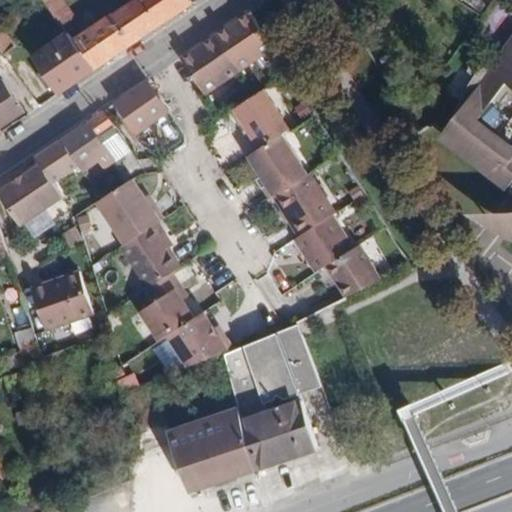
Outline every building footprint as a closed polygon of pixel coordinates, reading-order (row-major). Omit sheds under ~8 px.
[(76,16),(64,0),(43,0),(61,25),(62,26),(76,16)] [(134,0),(75,39),(95,67),(193,0),(134,0)] [(357,3),(355,0),(337,0),(345,10),(357,3)] [(274,47),(250,9),(182,56),(207,93),(274,47)] [(0,49),(1,51),(12,42),(0,28),(0,49)] [(95,67),(75,39),(68,32),(33,55),(58,92),(95,67)] [(511,42),(492,69),(484,63),(481,68),(457,109),(464,114),(460,119),(456,116),(445,133),(443,135),(498,177),(509,186),(511,182),(511,149),(509,147),(511,142),(511,42)] [(414,87),(405,74),(393,83),(401,95),(414,87)] [(0,79),(0,127),(1,128),(24,112),(2,78),(0,79)] [(136,133),(169,111),(169,110),(148,80),(117,101),(115,103),(127,120),(131,126),(124,130),(131,141),(138,137),(136,133)] [(256,151),(283,134),(290,130),(265,89),(231,110),(240,124),(245,122),(251,133),(247,136),(256,151)] [(114,128),(102,111),(88,121),(62,139),(80,165),(83,170),(84,171),(99,161),(105,169),(124,156),(116,144),(105,151),(97,140),(114,128)] [(131,126),(127,120),(120,124),(124,130),(131,126)] [(240,124),(247,136),(251,133),(245,122),(240,124)] [(275,197),(309,175),(283,134),(256,151),(250,155),(268,183),(263,187),(271,199),(275,197)] [(9,174),(0,180),(0,194),(20,226),(62,198),(53,183),(80,165),(62,139),(49,148),(36,156),(41,164),(24,174),(13,181),(9,174)] [(9,174),(13,181),(24,174),(20,167),(9,174)] [(309,175),(275,197),(301,237),(333,217),(337,214),(312,173),(309,175)] [(163,217),(155,203),(152,205),(146,196),(133,177),(102,198),(98,200),(125,242),(140,233),(157,221),(163,217)] [(260,182),(263,187),(268,183),(265,179),(260,182)] [(360,192),(352,197),(355,202),(363,197),(360,192)] [(146,196),(152,205),(155,203),(148,194),(146,196)] [(333,217),(301,237),(295,240),(317,274),(328,267),(354,251),(333,217)] [(167,236),(157,221),(140,233),(125,242),(122,244),(149,287),(173,272),(180,267),(163,239),(167,236)] [(63,232),(69,248),(83,243),(77,227),(63,232)] [(347,298),(355,294),(374,284),(382,280),(361,246),(328,267),(347,298)] [(80,270),(31,287),(46,329),(51,327),(91,313),(95,312),(80,270)] [(182,286),(173,272),(149,287),(147,288),(157,305),(144,314),(160,339),(168,334),(195,316),(177,289),(182,286)] [(374,284),(355,294),(360,308),(380,298),(374,284)] [(177,289),(185,300),(189,296),(182,286),(177,289)] [(347,298),(336,303),(341,317),(360,308),(355,294),(347,298)] [(336,303),(298,322),(303,336),(341,317),(336,303)] [(224,352),(235,348),(222,329),(218,331),(204,310),(195,316),(168,334),(188,366),(224,352)] [(264,337),(235,348),(224,352),(239,405),(257,469),(319,448),(300,394),(322,386),(303,336),(298,322),(290,326),(277,331),(264,337)] [(21,329),(28,349),(39,345),(33,327),(32,325),(21,329)] [(32,359),(28,349),(5,356),(9,367),(32,359)] [(191,491),(257,469),(239,405),(169,430),(182,467),(191,491)] [(358,437),(347,407),(332,413),(343,442),(358,437)] [(16,412),(19,424),(32,421),(29,409),(16,412)] [(0,480),(12,474),(0,453),(0,480)] [(33,511),(25,497),(3,510),(3,511),(33,511)]
